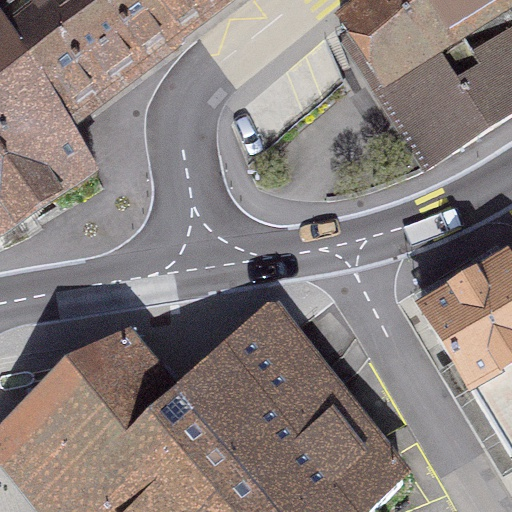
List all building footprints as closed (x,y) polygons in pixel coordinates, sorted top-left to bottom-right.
[(158,27),(137,0),(18,0),(0,14),(0,21),(52,107),(67,130),(71,128),(68,125),(173,47),(170,43),(158,27)] [(137,0),(158,27),(170,43),(226,0),(137,0)] [(511,0),(370,0),(341,25),(368,67),(400,70),(402,75),(447,47),(511,6),(511,0)] [(0,229),(92,169),(67,130),(52,107),(0,21),(0,229)] [(447,47),(402,75),(452,155),(511,117),(511,32),(459,65),(447,47)] [(511,274),(505,263),(464,287),(422,312),(461,378),(511,463),(511,274)] [(189,425),(227,474),(242,511),(374,511),(402,484),(269,309),(175,401),(173,403),(189,425)] [(173,403),(175,401),(150,369),(125,338),(37,421),(28,417),(19,421),(16,430),(20,437),(3,454),(29,485),(52,511),(66,511),(117,494),(189,425),(173,403)] [(117,494),(66,511),(242,511),(227,474),(189,425),(117,494)]
